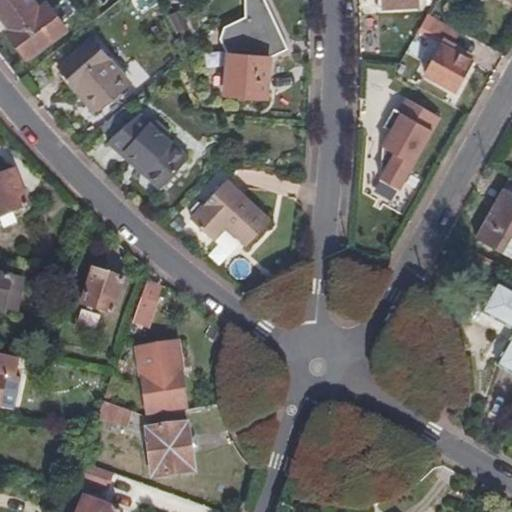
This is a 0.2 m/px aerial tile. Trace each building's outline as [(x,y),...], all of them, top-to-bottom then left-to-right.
[(66,30),(47,5),(39,11),(31,0),(0,0),(0,13),(13,31),(9,34),(28,59),(66,30)] [(187,28),(181,12),(170,17),(177,32),(187,28)] [(13,31),(0,13),(0,21),(9,34),(13,31)] [(460,32),(429,14),(422,28),(444,39),(453,44),(460,32)] [(458,87),(475,56),(453,44),(444,39),(427,70),(458,87)] [(129,82),(91,41),(58,71),(95,113),(129,82)] [(265,91),(265,51),(226,51),(225,90),(265,91)] [(379,176),(397,187),(440,117),(407,97),(399,109),(395,106),(384,124),(391,129),(382,144),(379,176)] [(165,185),(192,155),(172,138),(173,137),(172,130),(159,118),(152,119),(151,120),(143,112),(113,137),(109,142),(122,153),(125,150),(149,170),(150,178),(157,185),(165,185)] [(122,153),(150,178),(149,170),(125,150),(122,153)] [(26,209),(11,174),(0,178),(0,220),(12,215),(26,209)] [(511,258),(511,177),(477,238),(511,258)] [(270,220),(226,180),(191,219),(213,240),(225,227),(246,246),(270,220)] [(0,223),(4,232),(16,227),(12,215),(0,220),(0,223)] [(180,232),(186,225),(181,220),(174,227),(180,232)] [(107,321),(122,288),(93,275),(78,308),(107,321)] [(21,304),(25,283),(0,277),(0,311),(7,313),(9,301),(21,304)] [(511,373),(511,286),(500,279),(482,310),(511,326),(511,337),(497,365),(511,373)] [(148,327),(156,303),(142,298),(133,322),(148,327)] [(18,315),(21,304),(9,301),(7,313),(18,315)] [(186,408),(175,344),(136,351),(147,415),(186,408)] [(0,407),(6,376),(14,377),(18,358),(0,354),(0,407)] [(0,408),(13,412),(20,379),(14,377),(6,376),(0,407),(0,408)] [(111,406),(117,392),(109,389),(103,404),(111,406)] [(127,429),(133,414),(111,406),(103,404),(98,419),(123,428),(127,429)] [(120,436),(123,428),(98,419),(95,428),(120,436)] [(195,472),(188,424),(146,430),(153,479),(195,472)] [(126,483),(82,466),(79,472),(75,484),(118,502),(126,483)] [(75,484),(79,472),(71,470),(67,484),(75,486),(75,484)] [(118,511),(84,499),(79,511),(118,511)]
